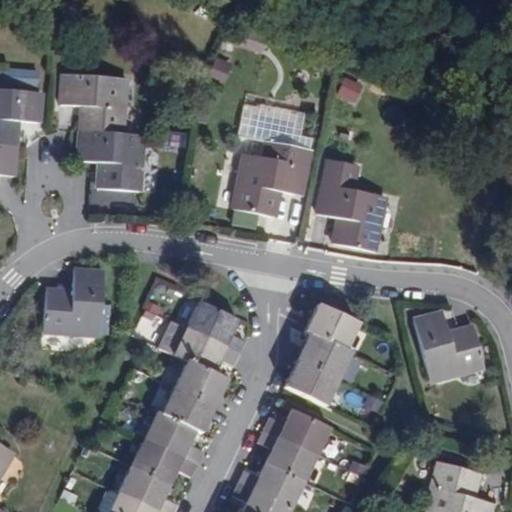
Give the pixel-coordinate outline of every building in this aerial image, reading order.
[(245,34),(241,46),(262,54),(266,41),(245,34)] [(217,58),(209,75),(224,82),(232,64),(217,58)] [(128,79),(62,74),(60,105),(82,106),(81,131),(79,161),(100,162),(98,188),(140,191),(144,136),(124,135),(128,79)] [(364,82),(343,76),(337,97),(357,104),(364,82)] [(43,93),(0,90),(0,175),(15,176),(19,122),(41,123),(43,93)] [(268,142),(265,159),(270,160),(273,143),(268,142)] [(270,160),(265,159),(245,155),(235,209),(276,217),(281,192),(302,195),(307,166),(310,150),(273,143),(270,160)] [(386,197),(324,185),(318,214),(339,218),(334,243),(376,251),(386,197)] [(101,336),(106,271),(76,269),(75,292),(49,290),(46,332),(101,336)] [(235,335),(242,320),(201,301),(188,328),(175,322),(162,349),(175,355),(190,362),(165,415),(158,412),(111,511),(177,511),(181,505),(168,498),(173,486),(180,472),(194,478),(200,464),(206,452),(193,445),(199,432),(204,434),(217,408),(230,381),(216,375),(223,360),(236,366),(242,354),(248,341),(235,335)] [(358,323),(319,304),(307,330),(311,333),(299,359),(285,387),(325,406),(351,352),(346,350),(358,323)] [(446,312),(415,321),(431,382),(486,368),(475,327),(451,333),(446,312)] [(42,409),(47,395),(31,389),(26,404),(42,409)] [(293,511),(333,429),(294,410),(286,424),(272,417),(266,429),(260,443),(274,449),(267,463),(261,476),(247,470),(241,483),(235,496),(248,502),(243,511),(293,511)] [(0,480),(16,453),(0,443),(0,511),(5,511),(6,511),(0,507),(0,480)] [(352,460),(342,480),(356,487),(366,467),(352,460)] [(481,473),(441,462),(427,511),(493,511),(496,503),(475,498),(481,473)] [(111,511),(121,493),(114,490),(108,492),(101,508),(102,511),(111,511)]
